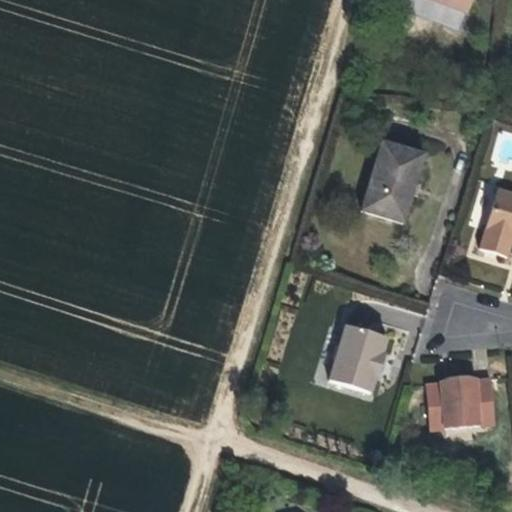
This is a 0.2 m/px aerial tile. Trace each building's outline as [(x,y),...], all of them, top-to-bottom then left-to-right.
[(433,0),(467,13),(471,0),(433,0)] [(412,190),(423,156),(381,143),(360,212),(402,225),(412,190)] [(511,194),(500,191),(478,250),(506,259),(511,240),(511,194)] [(381,356),(386,339),(345,327),(328,382),(369,395),(374,379),(376,380),(380,368),(383,356),(381,356)] [(494,426),(490,381),(475,382),(440,385),(425,386),(428,431),(494,426)]
